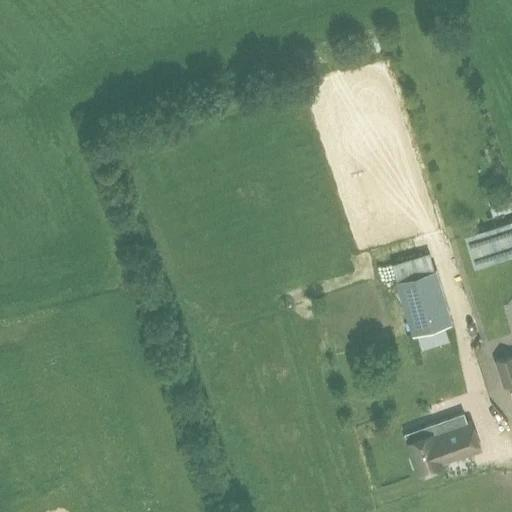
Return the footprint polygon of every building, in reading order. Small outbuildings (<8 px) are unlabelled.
[(419,159),(424,185),(436,183),(431,156),(419,159)] [(438,183),(428,186),(435,203),(444,199),(438,183)] [(511,221),(489,229),(465,237),(475,266),(499,258),(511,253),(511,221)] [(396,279),(412,334),(452,322),(436,268),(396,279)] [(511,355),(497,360),(505,386),(511,383),(511,355)] [(62,418),(72,416),(67,393),(57,395),(62,418)] [(472,421),(433,435),(432,432),(408,441),(419,473),(444,465),(443,462),(482,448),(472,421)] [(83,456),(75,458),(80,481),(89,479),(83,456)]
